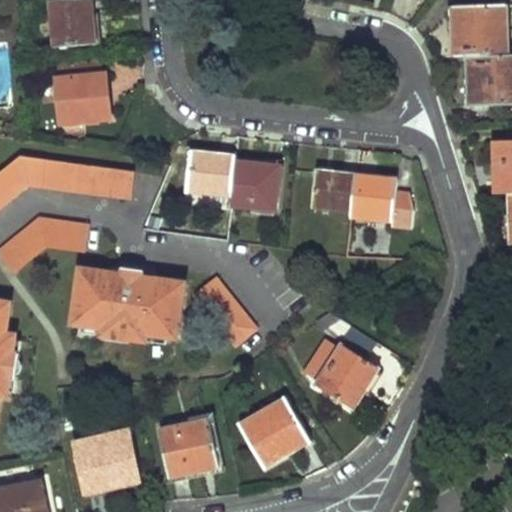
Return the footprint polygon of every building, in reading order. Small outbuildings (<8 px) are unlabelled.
[(94,0),(87,0),(50,5),(56,52),(101,46),(94,0)] [(511,4),(456,7),(458,57),(471,57),(511,56),(511,4)] [(511,55),(511,56),(471,57),(473,108),(511,105),(511,55)] [(108,77),(106,77),(104,62),(56,69),(58,83),(64,129),(114,123),(108,77)] [(511,144),(500,145),(500,196),(511,195),(511,144)] [(193,152),(189,191),(235,195),(237,163),(221,162),(221,155),(193,152)] [(0,208),(32,185),(131,199),(134,174),(22,158),(0,173),(0,208)] [(235,195),(233,207),(278,211),(283,167),(237,163),(235,195)] [(319,172),(316,207),(354,211),(356,188),(358,176),(319,172)] [(353,214),(353,217),(395,222),(394,227),(416,230),(417,212),(413,195),(399,194),(401,181),(358,176),(356,188),(354,211),(353,214)] [(43,217),(0,251),(0,252),(16,273),(48,247),(87,253),(90,224),(43,217)] [(156,273),(112,268),(111,274),(155,280),(156,273)] [(81,270),(73,325),(84,326),(105,329),(105,334),(131,337),(148,340),(149,335),(169,338),(178,339),(186,284),(155,280),(111,274),(81,270)] [(218,280),(196,297),(236,345),(257,330),(218,280)] [(0,396),(8,398),(8,392),(14,341),(15,335),(7,334),(12,305),(0,302),(0,396)] [(400,309),(391,325),(405,333),(415,317),(400,309)] [(332,313),(319,321),(327,333),(345,321),(332,313)] [(105,329),(84,326),(83,335),(104,338),(105,334),(105,329)] [(129,345),(131,337),(105,334),(104,338),(103,341),(129,345)] [(169,338),(149,335),(148,340),(147,344),(168,346),(169,338)] [(22,342),(14,341),(8,392),(16,393),(19,375),(24,369),(20,360),(22,342)] [(323,378),(321,386),(358,410),(384,368),(347,344),(342,350),(331,343),(313,372),(323,378)] [(288,401),(244,426),(268,469),(312,444),(288,401)] [(213,421),(162,432),(172,480),(224,469),(213,421)] [(133,433),(78,444),(88,494),(142,483),(133,433)] [(0,487),(0,511),(52,511),(46,479),(0,487)]
